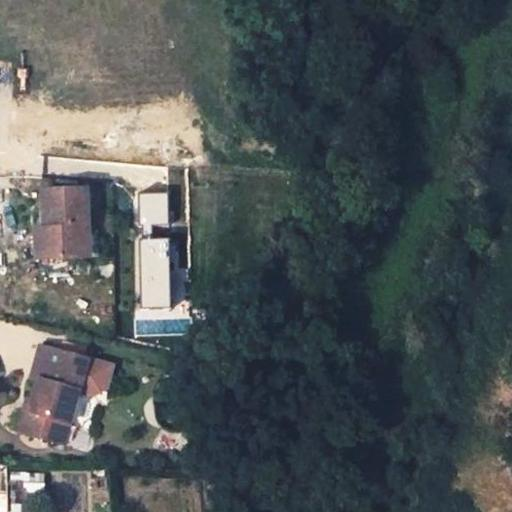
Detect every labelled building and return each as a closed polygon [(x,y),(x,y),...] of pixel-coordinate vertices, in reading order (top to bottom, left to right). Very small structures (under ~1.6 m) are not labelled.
[(47,229),(48,259),(90,257),(88,231),(86,190),(40,191),(42,229),(47,229)] [(33,229),(33,260),(48,259),(47,229),(42,229),(33,229)] [(88,231),(90,257),(99,257),(98,230),(88,231)] [(68,345),(66,354),(87,360),(90,351),(68,345)] [(37,380),(31,401),(28,414),(22,412),(18,432),(54,442),(60,422),(69,425),(78,392),(87,360),(66,354),(40,347),(30,378),(37,380)] [(112,367),(87,360),(78,392),(93,397),(106,390),(112,367)] [(26,399),(22,412),(28,414),(31,401),(26,399)] [(63,444),(69,425),(60,422),(54,442),(63,444)] [(24,481),(24,475),(23,472),(11,471),(11,481),(24,481)] [(107,489),(106,474),(97,474),(98,489),(107,489)] [(24,481),(24,491),(42,491),(42,475),(24,475),(24,481)] [(216,492),(216,478),(205,478),(206,492),(216,492)]
